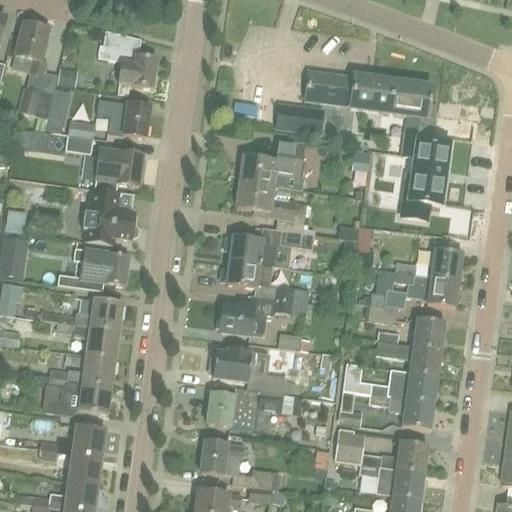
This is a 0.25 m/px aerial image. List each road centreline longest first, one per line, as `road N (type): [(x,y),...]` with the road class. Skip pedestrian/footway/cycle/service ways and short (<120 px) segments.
road 1 (residential): [(134,511),(196,0)]
road 2 (residential): [(457,511),(511,126)]
road 3 (residential): [(511,70),(327,0)]
